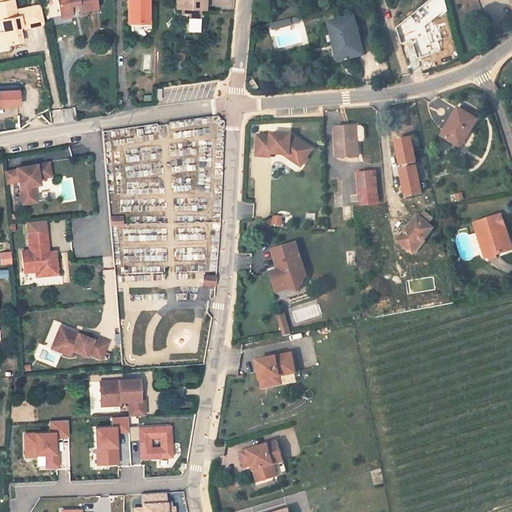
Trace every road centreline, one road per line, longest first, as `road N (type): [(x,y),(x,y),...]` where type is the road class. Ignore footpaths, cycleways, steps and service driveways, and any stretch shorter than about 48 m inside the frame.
road 1 (residential): [(194,481),(223,292),(234,104)]
road 2 (unclassified): [(234,104),(411,88),(479,65)]
road 3 (residential): [(0,144),(234,104)]
road 4 (residential): [(194,481),(18,490),(20,511)]
